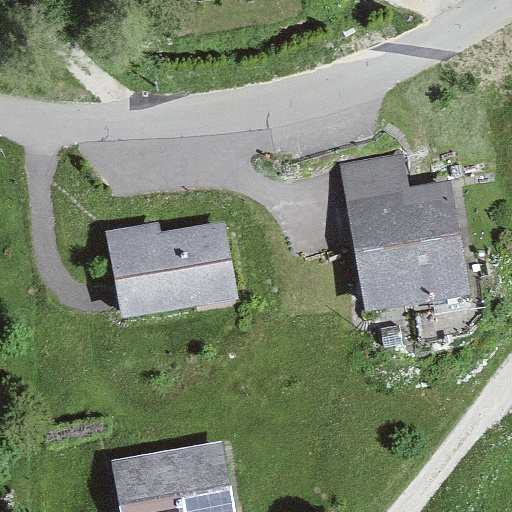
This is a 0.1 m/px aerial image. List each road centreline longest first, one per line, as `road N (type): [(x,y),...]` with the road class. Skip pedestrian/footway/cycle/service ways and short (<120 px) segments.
road 1 (unclassified): [(0,116),(135,121),(297,97),(396,61),(502,0)]
road 2 (track): [(40,0),(69,53),(135,121)]
